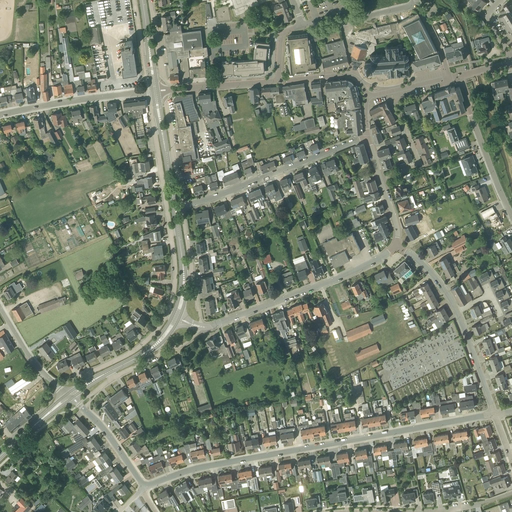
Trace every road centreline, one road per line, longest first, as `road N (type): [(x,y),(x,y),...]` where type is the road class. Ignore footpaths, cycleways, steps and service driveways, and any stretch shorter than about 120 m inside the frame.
road 1 (residential): [(143,488),(199,468),(494,414)]
road 2 (residential): [(200,326),(346,275),(395,244)]
road 3 (residential): [(494,414),(446,292),(395,244)]
road 4 (residential): [(181,206),(368,136)]
road 5 (residential): [(170,231),(174,287),(165,318),(133,351),(86,374)]
road 6 (residential): [(0,114),(152,91)]
road 7 (residential): [(511,216),(460,75)]
